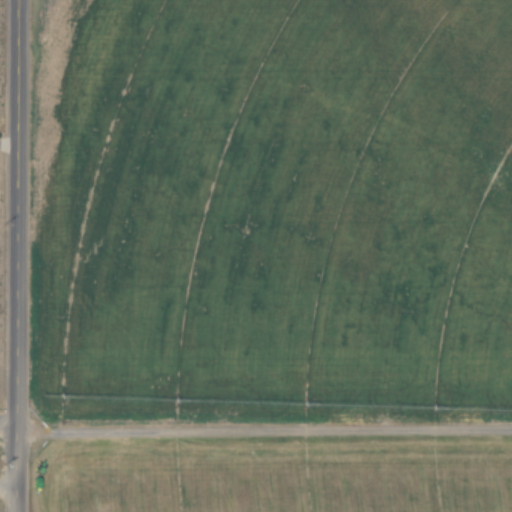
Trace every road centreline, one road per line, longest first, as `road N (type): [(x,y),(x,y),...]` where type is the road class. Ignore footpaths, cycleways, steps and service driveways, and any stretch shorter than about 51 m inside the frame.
road 1 (tertiary): [(17,511),(18,0)]
road 2 (track): [(511,429),(121,432),(16,424)]
